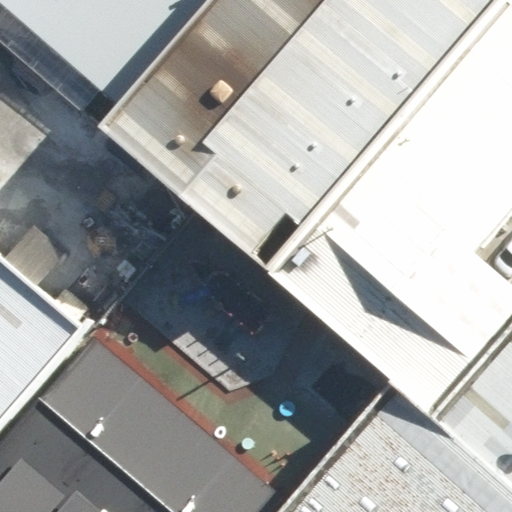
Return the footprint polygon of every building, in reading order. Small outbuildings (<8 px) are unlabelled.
[(0,0),(0,28),(122,136),(241,0),(0,0)] [(511,20),(511,0),(241,0),(117,141),(279,284),(511,20)] [(511,20),(279,284),(412,401),(444,428),(511,351),(511,289),(483,264),(511,230),(511,20)] [(0,444),(85,348),(0,273),(0,444)] [(0,454),(0,511),(274,511),(282,503),(95,344),(0,454)] [(511,351),(444,428),(511,487),(511,351)] [(511,511),(511,487),(444,428),(412,401),(313,511),(511,511)]
